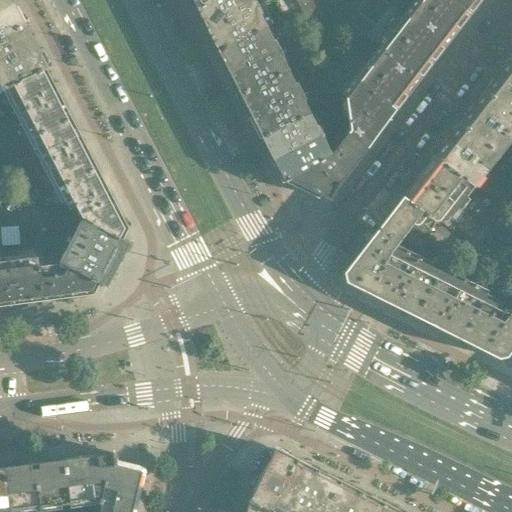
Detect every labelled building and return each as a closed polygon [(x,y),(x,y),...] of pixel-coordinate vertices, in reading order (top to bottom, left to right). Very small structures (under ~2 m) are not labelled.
[(0,0),(0,11),(13,4),(10,0),(0,0)] [(191,0),(195,9),(211,0),(191,0)] [(211,0),(195,9),(206,30),(255,4),(252,0),(211,0)] [(319,15),(311,0),(298,0),(309,21),(319,15)] [(395,109),(468,14),(449,0),(415,0),(355,77),(395,109)] [(449,0),(468,14),(478,0),(449,0)] [(0,38),(24,27),(13,4),(0,11),(0,38)] [(255,4),(206,30),(217,51),(264,27),(258,15),(260,14),(255,4)] [(332,53),(315,20),(301,28),(319,60),(332,53)] [(0,65),(35,48),(24,27),(0,38),(0,65)] [(264,27),(217,51),(228,73),(277,47),(273,39),(271,40),(264,27)] [(239,94),(287,69),(280,57),(282,57),(277,47),(228,73),(239,94)] [(0,91),(1,91),(46,68),(35,48),(0,65),(0,91)] [(511,62),(509,60),(497,76),(511,88),(511,62)] [(46,68),(1,91),(13,115),(58,92),(46,68)] [(250,115),(300,90),(295,81),(293,82),(287,69),(239,94),(250,115)] [(511,88),(497,76),(484,92),(511,114),(511,88)] [(365,147),(394,110),(395,109),(355,77),(347,87),(343,84),(338,91),(345,96),(348,128),(345,131),(365,147)] [(300,90),(250,115),(261,137),(309,112),(303,100),(304,99),(300,90)] [(58,92),(13,115),(26,140),(71,117),(58,92)] [(511,114),(484,92),(471,108),(510,138),(511,135),(511,114)] [(471,108),(459,124),(497,154),(510,138),(471,108)] [(309,112),(261,137),(272,159),(320,133),(309,112)] [(71,117),(26,140),(38,164),(83,141),(71,117)] [(459,124),(447,140),(485,170),(497,154),(459,124)] [(287,177),(287,180),(288,179),(325,198),(365,147),(345,131),(330,152),(328,157),(287,177)] [(320,133),(272,159),(283,182),(287,180),(287,177),(328,157),(330,152),(320,133)] [(447,140),(435,155),(473,185),(485,170),(447,140)] [(83,141),(38,164),(51,188),(95,165),(83,141)] [(435,155),(418,177),(457,206),(473,185),(435,155)] [(95,165),(51,188),(57,201),(60,200),(65,211),(108,189),(95,165)] [(418,177),(402,198),(433,223),(441,221),(446,215),(449,217),(457,206),(418,177)] [(108,189),(65,211),(67,215),(71,216),(75,214),(77,217),(122,239),(125,233),(128,228),(108,189)] [(24,208),(2,196),(0,198),(0,215),(15,223),(24,208)] [(402,198),(380,226),(396,240),(398,238),(420,248),(433,223),(402,198)] [(490,208),(483,217),(493,224),(500,215),(490,208)] [(122,239),(77,217),(73,219),(67,232),(56,226),(49,240),(61,246),(54,259),(98,284),(99,283),(106,287),(129,243),(122,239)] [(396,240),(380,226),(344,273),(345,282),(391,305),(416,255),(420,248),(398,238),(396,240)] [(482,226),(468,244),(476,250),(490,232),(482,226)] [(33,251),(18,253),(6,255),(13,304),(26,303),(28,306),(35,305),(36,302),(40,301),(35,262),(33,251)] [(6,255),(0,255),(0,306),(13,304),(6,255)] [(416,255),(391,305),(414,316),(415,313),(439,266),(416,255)] [(98,284),(54,259),(54,260),(35,262),(40,301),(93,294),(98,284)] [(439,266),(415,313),(414,316),(437,328),(462,278),(439,266)] [(462,278),(437,328),(460,340),(485,290),(462,278)] [(485,290),(460,340),(476,347),(501,298),(485,290)] [(501,298),(476,347),(498,358),(506,356),(511,348),(511,304),(508,302),(501,298)] [(274,448),(272,453),(248,501),(246,511),(252,511),(269,511),(270,511),(297,459),(274,448)] [(114,453),(66,460),(71,503),(100,499),(109,464),(116,465),(114,453)] [(297,511),(318,470),(297,459),(270,511),(271,511),(297,511)] [(66,460),(35,463),(40,507),(71,503),(66,460)] [(35,463),(4,467),(10,511),(40,507),(35,463)] [(130,511),(141,471),(116,465),(109,464),(100,499),(98,511),(100,511),(130,511)] [(4,467),(0,467),(0,511),(10,511),(4,467)] [(323,511),(340,480),(318,470),(297,511),(323,511)] [(351,511),(362,492),(340,480),(323,511),(351,511)] [(379,511),(384,503),(362,492),(351,511),(379,511)] [(100,499),(71,503),(71,511),(97,511),(98,511),(100,499)] [(402,511),(384,503),(379,511),(402,511)]
